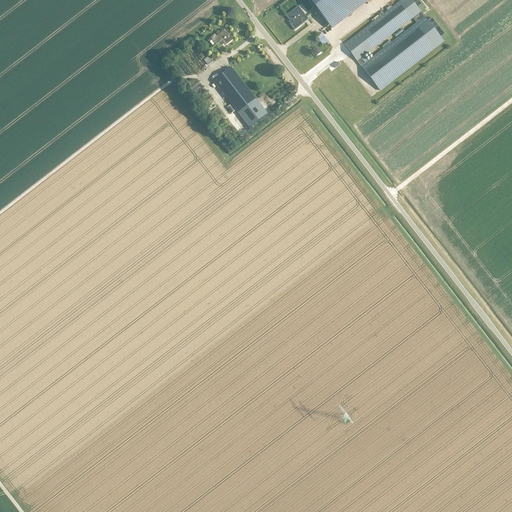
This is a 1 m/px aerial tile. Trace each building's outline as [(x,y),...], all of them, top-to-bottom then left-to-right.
[(353,0),(309,0),(326,22),(353,0)] [(428,21),(417,8),(421,5),(417,0),(402,0),(344,45),(380,91),(443,41),(440,38),(445,34),(432,18),(428,21)] [(295,30),(305,22),(299,14),(302,12),(298,7),(295,9),(295,10),(287,16),(286,16),(290,21),(289,22),(295,30)] [(234,39),(235,39),(230,34),(229,35),(225,30),(216,37),(215,35),(210,38),(216,45),(220,42),(222,45),(223,44),(225,46),(234,39)] [(250,128),(268,114),(231,67),(213,81),(250,128)]
